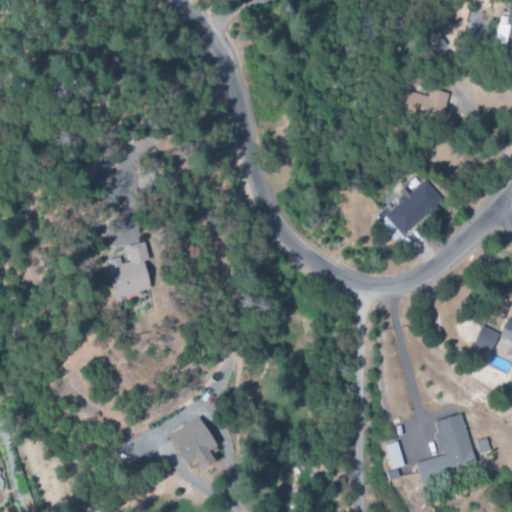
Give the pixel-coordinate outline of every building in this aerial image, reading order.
[(447,93),(428,90),(426,96),(404,92),(401,110),(442,118),(447,93)] [(442,201),(424,180),(407,195),(406,193),(382,214),(401,237),(442,201)] [(147,290),(142,262),(146,261),(143,243),(124,247),(126,258),(107,262),(113,296),(147,290)] [(511,325),(502,322),(499,334),(477,327),(472,345),(492,352),(496,339),(511,343),(511,325)] [(415,463),(418,478),(473,464),(460,414),(432,421),(435,433),(433,433),(439,457),(415,463)] [(166,435),(181,465),(193,459),(200,473),(215,465),(210,456),(216,453),(198,418),(166,435)] [(402,466),(395,442),(383,446),(390,469),(402,466)]
